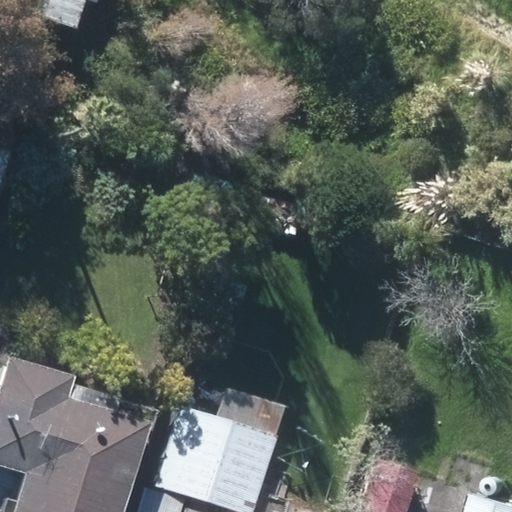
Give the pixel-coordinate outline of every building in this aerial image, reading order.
[(0,0),(0,3),(59,27),(65,0),(0,0)] [(101,511),(127,411),(22,385),(0,474),(0,511),(101,511)] [(261,419),(191,396),(162,483),(232,506),(261,419)] [(401,511),(414,469),(368,455),(351,511),(401,511)] [(511,511),(511,498),(483,491),(477,511),(511,511)]
